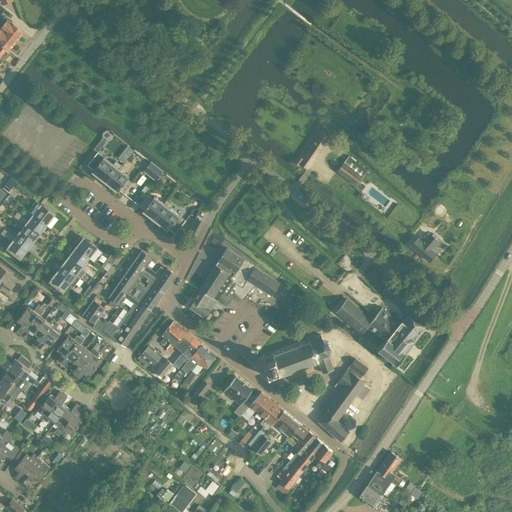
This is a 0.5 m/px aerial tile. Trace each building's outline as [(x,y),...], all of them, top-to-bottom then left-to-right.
[(3,17),(0,21),(0,26),(1,27),(17,40),(23,32),(3,17)] [(1,27),(0,28),(0,41),(9,49),(17,40),(1,27)] [(0,58),(2,60),(9,52),(0,44),(0,58)] [(308,168),(330,136),(317,128),(294,162),(299,165),(300,163),(308,168)] [(102,138),(94,149),(97,152),(98,152),(106,141),(105,140),(104,140),(103,139),(103,138),(102,138)] [(128,145),(118,158),(124,162),(133,150),(128,145)] [(119,168),(119,169),(122,166),(115,161),(113,164),(97,152),(87,165),(109,182),(119,168)] [(356,186),(357,184),(368,171),(349,156),(338,171),(356,186)] [(149,176),(153,171),(157,166),(150,161),(143,171),(149,176)] [(155,181),(163,171),(157,166),(153,171),(149,176),(155,181)] [(124,193),(130,184),(132,182),(127,178),(129,176),(119,169),(109,182),(112,184),(110,187),(116,192),(118,190),(124,194),(125,194),(124,193)] [(9,192),(12,188),(6,184),(3,188),(9,192)] [(12,188),(9,192),(15,197),(18,193),(12,188)] [(147,194),(139,205),(138,204),(138,205),(144,209),(142,212),(148,217),(150,214),(153,217),(164,203),(154,196),(152,198),(147,194)] [(35,200),(27,210),(32,214),(33,214),(47,225),(49,227),(56,217),(47,211),(49,209),(43,205),(42,206),(35,200)] [(164,203),(153,217),(175,234),(186,220),(170,208),(172,205),(166,200),(164,203)] [(435,230),(447,214),(439,208),(426,224),(435,230)] [(22,219),(20,221),(24,224),(26,222),(40,233),(47,225),(33,214),(32,214),(28,220),(21,215),(20,217),(22,219)] [(20,230),(34,242),(40,233),(26,222),(24,224),(20,230)] [(34,242),(20,230),(14,237),(8,232),(7,234),(9,236),(7,238),(11,241),(13,239),(27,250),(34,242)] [(418,238),(410,246),(428,261),(435,253),(430,249),(437,241),(429,234),(422,242),(418,238)] [(89,243),(80,236),(73,245),(90,258),(89,258),(95,262),(95,261),(94,260),(98,255),(92,250),(95,245),(90,241),(89,243)] [(13,239),(11,241),(6,248),(7,248),(5,251),(11,256),(13,253),(20,259),(27,250),(13,239)] [(89,271),(91,269),(85,264),(89,258),(90,258),(73,245),(67,253),(69,255),(83,266),(82,268),(86,271),(87,269),(89,271)] [(199,289),(199,290),(200,290),(216,300),(226,306),(232,299),(237,302),(250,287),(253,284),(272,296),(280,282),(255,266),(254,266),(226,248),(199,289)] [(149,258),(150,257),(141,250),(133,262),(164,284),(164,285),(167,287),(176,274),(167,268),(165,269),(160,266),(155,272),(147,266),(151,260),(149,258)] [(62,264),(77,275),(77,274),(82,268),(83,266),(69,255),(62,264)] [(102,268),(107,271),(111,265),(107,262),(102,268)] [(164,284),(133,262),(125,274),(156,296),(157,295),(160,297),(167,287),(164,285),(164,284)] [(0,278),(12,287),(15,284),(7,278),(11,273),(0,264),(0,278)] [(77,275),(62,264),(56,272),(70,283),(69,285),(73,288),(74,286),(81,277),(77,274),(77,275)] [(64,292),(69,285),(70,283),(56,272),(49,281),(56,287),(54,289),(61,294),(63,292),(64,292)] [(156,296),(125,274),(116,285),(142,303),(142,304),(150,310),(153,306),(160,297),(157,295),(156,296)] [(12,287),(0,278),(0,287),(2,285),(9,291),(12,287)] [(390,282),(389,283),(381,292),(405,313),(406,312),(413,318),(421,309),(390,282)] [(90,285),(84,293),(87,296),(88,295),(94,288),(90,285)] [(134,303),(128,311),(133,315),(128,323),(137,329),(139,329),(140,327),(140,325),(150,310),(142,304),(142,303),(116,285),(108,297),(111,300),(118,304),(119,305),(125,297),(134,303)] [(200,290),(199,290),(195,299),(192,300),(189,303),(190,307),(205,317),(216,300),(200,290)] [(296,303),(300,297),(295,293),(290,298),(296,303)] [(56,301),(48,295),(44,300),(52,306),(56,301)] [(385,342),(379,350),(396,364),(410,347),(408,346),(423,328),(407,315),(400,323),(381,308),(372,319),(346,298),(335,311),(361,333),(367,326),(385,342)] [(96,329),(102,321),(98,318),(105,308),(92,299),(81,314),(94,323),(92,326),(96,329)] [(115,309),(118,304),(111,300),(108,304),(115,309)] [(20,334),(38,309),(41,305),(38,303),(33,310),(28,306),(17,319),(22,323),(16,331),(20,334)] [(34,332),(44,318),(39,315),(42,312),(38,309),(20,334),(23,337),(30,329),(34,332)] [(65,319),(70,312),(66,309),(63,312),(60,316),(65,319)] [(133,315),(128,311),(117,327),(108,320),(106,323),(102,321),(96,329),(114,342),(116,339),(124,345),(137,329),(128,323),(133,315)] [(70,312),(65,319),(71,324),(77,317),(70,312)] [(277,329),(286,320),(279,312),(270,321),(277,329)] [(44,318),(34,332),(39,335),(32,344),(35,346),(55,320),(52,318),(49,322),(44,318)] [(55,320),(35,346),(39,349),(45,341),(50,345),(61,331),(56,327),(59,323),(55,320)] [(174,345),(185,331),(172,321),(161,334),(171,342),(166,348),(170,351),(174,345)] [(85,327),(78,336),(79,337),(83,340),(90,331),(85,327)] [(174,345),(182,351),(183,352),(194,338),(185,331),(174,345)] [(60,363),(79,337),(78,336),(77,335),(73,339),(68,335),(58,348),(63,352),(56,360),(60,363)] [(319,361),(321,368),(323,372),(333,368),(328,355),(330,355),(329,353),(330,349),(331,350),(331,348),(330,348),(328,344),(329,343),(329,342),(328,343),(323,340),(323,339),(322,339),(320,335),(309,339),(310,341),(309,342),(309,344),(302,346),(302,344),(300,345),(300,347),(293,350),(293,348),(291,348),(292,350),(284,353),(284,351),(282,351),(283,353),(275,356),(274,354),(273,355),(274,358),(273,358),(274,361),(266,364),(265,362),(264,362),(265,364),(263,365),(263,367),(265,366),(269,374),(267,375),(267,377),(269,376),(270,378),(272,377),(271,375),(279,372),(280,374),(280,373),(282,377),(283,376),(283,375),(290,372),(291,373),(292,373),(292,371),(299,368),(300,370),(301,370),(301,368),(308,365),(309,367),(310,366),(310,365),(319,361)] [(79,337),(60,363),(63,365),(70,357),(74,361),(84,347),(80,344),(83,340),(79,337)] [(191,356),(201,344),(194,338),(183,352),(182,351),(179,355),(182,357),(186,352),(190,356),(191,356)] [(191,356),(190,356),(181,368),(187,372),(190,369),(191,370),(197,362),(197,361),(207,349),(201,344),(191,356)] [(153,364),(161,355),(148,345),(140,354),(141,354),(137,358),(147,365),(150,362),(153,364)] [(84,347),(74,361),(79,364),(72,372),(76,375),(95,349),(92,347),(89,351),(84,347)] [(95,349),(76,375),(79,378),(86,369),(91,373),(101,360),(95,356),(99,352),(95,349)] [(197,362),(191,370),(192,370),(196,373),(196,374),(202,366),(205,368),(215,356),(207,349),(197,361),(197,362)] [(13,364),(4,357),(1,361),(27,381),(28,381),(32,383),(35,379),(27,373),(30,370),(17,360),(13,364)] [(179,357),(173,365),(178,368),(184,361),(179,357)] [(334,386),(336,388),(321,407),(326,411),(336,420),(355,395),(362,400),(370,388),(363,383),(365,381),(360,378),(368,368),(355,358),(346,370),(334,386)] [(166,359),(155,372),(162,377),(163,375),(170,368),(172,364),(166,359)] [(27,381),(1,361),(0,361),(0,365),(7,372),(4,376),(21,389),(27,381)] [(180,368),(174,376),(180,381),(186,373),(180,368)] [(192,370),(184,381),(187,384),(196,373),(192,370)] [(438,373),(436,377),(446,383),(448,380),(438,373)] [(0,381),(0,380),(0,386),(15,398),(21,389),(4,376),(0,381)] [(252,390),(234,376),(223,390),(240,404),(234,411),(240,416),(241,415),(242,416),(250,405),(244,400),(252,390)] [(51,382),(46,378),(40,386),(44,390),(51,382)] [(0,408),(0,409),(8,398),(12,401),(15,398),(0,386),(0,408)] [(36,400),(42,393),(37,389),(31,397),(36,400)] [(195,404),(203,394),(196,389),(189,399),(195,404)] [(46,393),(36,406),(39,408),(38,409),(44,413),(40,417),(43,419),(63,394),(59,391),(53,399),(49,395),(46,393)] [(250,405),(242,416),(247,420),(255,410),(264,418),(275,404),(260,393),(250,405)] [(55,422),(65,408),(61,405),(67,397),(63,394),(43,419),(47,422),(50,418),(55,422)] [(25,405),(30,409),(36,400),(31,397),(25,405)] [(60,432),(79,407),(76,404),(69,412),(65,408),(55,422),(60,426),(57,430),(60,432)] [(275,404),(264,418),(259,423),(263,426),(249,443),(253,446),(252,447),(265,431),(272,423),(282,410),(275,404)] [(79,407),(60,432),(63,435),(66,430),(71,434),(82,421),(77,417),(83,409),(79,407)] [(307,430),(282,410),(272,423),(280,430),(288,436),(285,440),(294,447),(307,430)] [(336,420),(326,411),(318,421),(340,441),(349,431),(336,420)] [(27,417),(23,422),(34,430),(38,425),(27,417)] [(231,429),(227,435),(232,439),(236,433),(231,429)] [(292,449),(296,452),(284,467),(289,471),(293,465),(308,447),(316,437),(307,430),(294,447),(292,449)] [(0,444),(8,434),(4,431),(0,436),(0,435),(0,444)] [(265,431),(252,447),(260,454),(270,442),(267,439),(270,435),(265,431)] [(248,432),(239,442),(242,446),(251,435),(248,432)] [(8,434),(0,444),(0,454),(4,458),(6,456),(10,459),(18,449),(8,442),(12,437),(8,434)] [(46,441),(51,445),(54,441),(49,437),(46,441)] [(316,453),(315,455),(324,462),(333,451),(316,437),(308,447),(316,453)] [(39,439),(35,445),(41,450),(45,444),(39,439)] [(56,447),(63,452),(67,447),(60,442),(56,447)] [(316,453),(308,447),(293,465),(302,472),(315,455),(316,453)] [(390,450),(359,496),(378,509),(387,496),(382,493),(391,480),(401,487),(405,480),(391,471),(400,457),(390,450)] [(12,461),(17,465),(15,467),(20,470),(14,477),(18,480),(37,456),(33,453),(30,457),(25,453),(25,454),(20,451),(12,461)] [(50,466),(37,456),(18,480),(22,483),(27,476),(32,480),(33,478),(38,481),(50,466)] [(54,465),(59,460),(54,456),(50,462),(54,465)] [(175,473),(181,477),(190,464),(184,460),(175,473)] [(326,464),(323,469),(327,473),(331,468),(326,464)] [(284,467),(277,475),(282,480),(276,487),(284,494),(302,472),(293,465),(289,471),(284,467)] [(321,469),(317,473),(322,477),(325,472),(321,469)] [(240,478),(232,488),(237,492),(245,482),(240,478)] [(205,489),(201,486),(197,490),(205,496),(208,492),(211,494),(218,485),(212,480),(205,489)] [(410,481),(404,490),(411,494),(417,485),(410,481)] [(196,493),(185,485),(170,504),(180,511),(190,511),(185,508),(196,493)] [(156,494),(155,496),(159,498),(161,495),(165,490),(161,488),(156,494)] [(165,490),(161,495),(168,500),(173,493),(166,489),(165,490)] [(292,496),(288,502),(293,505),(297,500),(292,496)] [(12,511),(22,511),(25,509),(12,499),(6,507),(12,511)]
